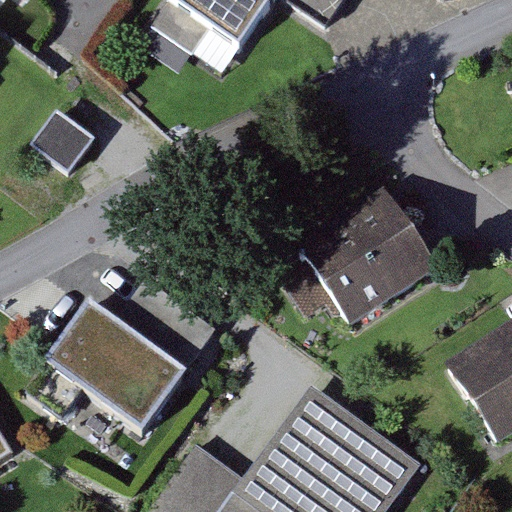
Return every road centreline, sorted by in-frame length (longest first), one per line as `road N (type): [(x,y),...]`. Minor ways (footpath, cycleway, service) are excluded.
road 1 (residential): [(351,95),(0,277)]
road 2 (residential): [(351,95),(511,241)]
road 3 (residential): [(511,14),(351,95)]
